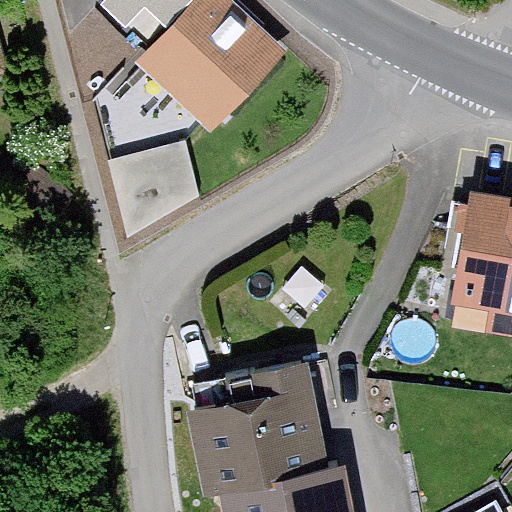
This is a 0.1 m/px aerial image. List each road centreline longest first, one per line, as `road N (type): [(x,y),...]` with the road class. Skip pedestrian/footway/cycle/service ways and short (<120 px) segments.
road 1 (residential): [(131,315),(187,255),(375,132),(394,112),(423,52)]
road 2 (track): [(394,112),(419,134),(430,178),(349,350),(362,427)]
road 3 (residential): [(131,315),(155,511)]
road 4 (track): [(136,356),(72,400),(0,415)]
